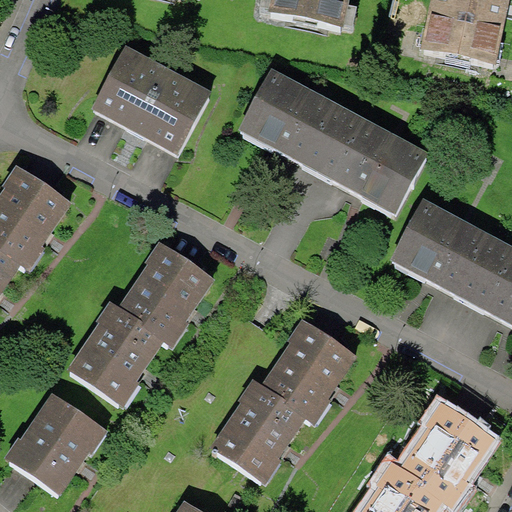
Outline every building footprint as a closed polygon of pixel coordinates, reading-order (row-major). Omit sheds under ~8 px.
[(270,0),(268,11),(344,26),(349,0),(270,0)] [(432,0),(423,48),(496,63),(508,0),(432,0)] [(130,55),(96,113),(169,156),(203,97),(130,55)] [(241,131),(396,215),(426,159),(270,76),(241,131)] [(0,299),(18,273),(30,280),(74,213),(18,177),(0,204),(0,299)] [(393,267),(511,328),(511,255),(423,209),(393,267)] [(172,353),(215,289),(160,252),(118,314),(110,308),(66,373),(120,410),(164,347),(172,353)] [(252,385),(208,450),(266,488),(306,428),(312,432),(356,366),(300,329),(260,390),(252,385)] [(104,437),(52,400),(4,466),(56,503),(104,437)] [(451,511),(453,511),(495,448),(440,412),(398,475),(391,470),(362,511),(440,511),(443,507),(451,511)]
